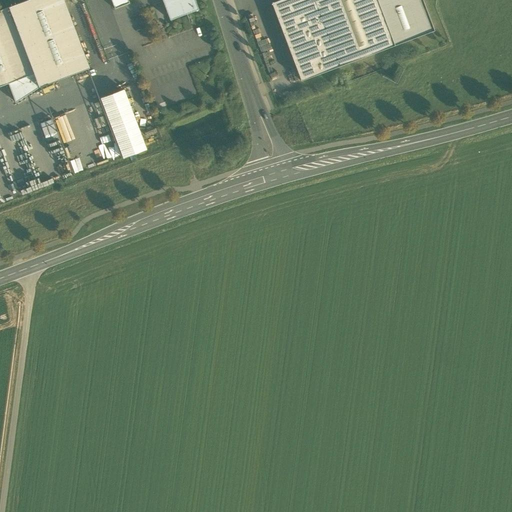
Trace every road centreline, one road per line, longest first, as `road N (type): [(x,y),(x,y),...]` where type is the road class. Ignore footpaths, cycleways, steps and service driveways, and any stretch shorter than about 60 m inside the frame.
road 1 (tertiary): [(0,277),(277,178)]
road 2 (track): [(1,511),(31,266)]
road 3 (tertiary): [(277,178),(511,118)]
road 4 (residential): [(277,178),(220,0)]
